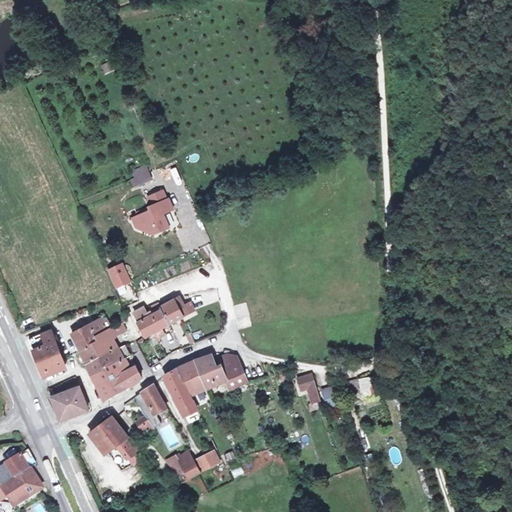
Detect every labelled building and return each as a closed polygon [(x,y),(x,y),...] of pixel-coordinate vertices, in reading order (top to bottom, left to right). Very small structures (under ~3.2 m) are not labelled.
[(127,167),(130,174),(147,167),(145,160),(127,167)] [(147,167),(130,174),(133,181),(150,174),(147,167)] [(142,224),(153,229),(169,223),(163,209),(172,205),(168,196),(165,197),(161,187),(148,192),(152,202),(149,204),(150,207),(138,212),(142,224)] [(117,281),(131,276),(123,258),(110,264),(117,281)] [(149,314),(138,320),(145,334),(154,329),(160,326),(194,308),(190,300),(183,304),(179,295),(160,304),(161,307),(153,312),(151,308),(147,310),(149,314)] [(149,304),(151,308),(153,312),(161,307),(160,304),(158,300),(149,304)] [(133,309),(138,320),(149,314),(147,310),(144,304),(133,309)] [(80,349),(97,341),(94,335),(110,327),(107,321),(103,323),(100,317),(71,332),(80,349)] [(97,341),(102,354),(117,346),(111,335),(125,327),(122,320),(110,327),(94,335),(97,341)] [(164,333),(160,326),(154,329),(157,336),(164,333)] [(27,337),(31,347),(44,341),(44,344),(47,343),(57,365),(66,361),(51,327),(27,337)] [(44,341),(31,347),(41,372),(57,365),(47,343),(44,344),(44,341)] [(86,362),(102,354),(97,341),(80,349),(86,362)] [(122,343),(117,346),(102,354),(86,362),(92,372),(105,365),(104,364),(123,355),(128,353),(122,343)] [(211,353),(205,355),(217,382),(225,379),(225,377),(242,370),(235,354),(228,353),(213,358),(211,353)] [(128,367),(123,355),(104,364),(105,365),(92,372),(97,383),(128,367)] [(195,358),(206,386),(217,382),(205,355),(195,358)] [(192,392),(206,386),(195,358),(177,366),(186,385),(188,384),(192,392)] [(135,364),(128,367),(97,383),(104,398),(131,383),(137,379),(141,374),(135,364)] [(196,406),(186,385),(177,366),(163,374),(183,413),(196,406)] [(281,376),(288,374),(286,367),(279,369),(281,376)] [(225,377),(225,379),(229,387),(247,380),(242,370),(225,377)] [(308,388),(316,385),(312,373),(298,378),(302,389),(308,388)] [(359,389),(360,394),(371,393),(369,377),(349,379),(349,390),(359,389)] [(156,412),(167,406),(154,381),(142,390),(155,413),(156,412)] [(88,407),(78,384),(50,394),(60,418),(88,407)] [(316,385),(308,388),(312,402),(321,400),(316,385)] [(332,408),(333,421),(341,421),(339,398),(332,398),(331,387),(322,388),(324,409),(332,408)] [(142,390),(136,394),(147,414),(153,425),(161,421),(156,412),(155,413),(142,390)] [(103,421),(109,428),(96,438),(105,451),(116,442),(127,457),(139,448),(113,414),(103,421)] [(147,414),(137,420),(144,431),(153,425),(147,414)] [(103,421),(90,431),(96,438),(109,428),(103,421)] [(231,434),(233,442),(243,440),(241,432),(231,434)] [(356,441),(362,452),(369,448),(363,437),(356,441)] [(386,453),(396,464),(404,456),(394,446),(386,453)] [(13,473),(29,464),(34,462),(36,461),(29,447),(6,460),(7,462),(13,473)] [(188,475),(199,469),(189,449),(180,454),(178,456),(184,468),(188,475)] [(213,449),(204,453),(209,464),(218,460),(213,449)] [(179,451),(167,457),(169,460),(168,461),(177,472),(184,468),(178,456),(180,454),(179,451)] [(204,453),(195,458),(201,470),(210,465),(209,464),(204,453)] [(7,462),(0,466),(0,480),(13,473),(7,462)] [(41,485),(29,464),(13,473),(0,480),(0,497),(6,493),(13,503),(41,485)]
